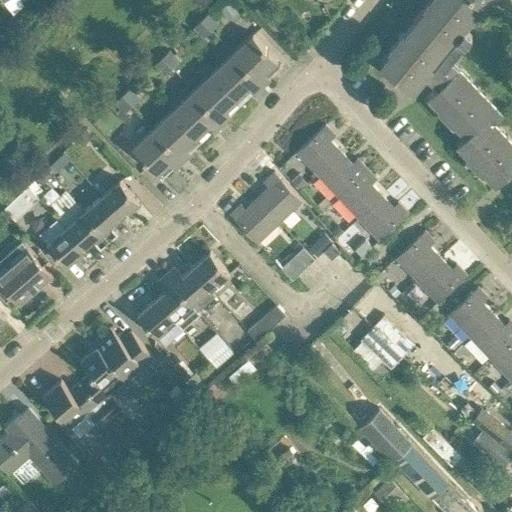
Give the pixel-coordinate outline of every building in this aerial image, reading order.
[(431,0),(381,61),(414,88),(424,75),(438,85),(428,94),(466,134),(457,142),(496,183),(511,168),(511,138),(494,120),(503,112),(451,57),(465,39),(466,40),(472,32),(464,26),(485,0),(431,0)] [(209,11),(202,18),(212,28),(219,22),(209,11)] [(204,36),(212,28),(202,18),(194,25),(204,36)] [(278,58),(253,32),(233,51),(263,82),(271,75),(266,70),(278,58)] [(170,48),(162,56),(172,66),(180,59),(170,48)] [(255,90),(263,82),(233,51),(213,69),(238,96),(250,85),(255,90)] [(165,73),(172,66),(162,56),(155,63),(165,73)] [(238,96),(213,69),(193,88),(223,120),(231,112),(226,107),(238,96)] [(130,86),(122,93),(132,104),(140,96),(130,86)] [(215,128),(223,120),(193,88),(173,107),(198,134),(210,122),(215,128)] [(125,111),(132,104),(122,93),(115,100),(125,111)] [(198,134),(173,107),(153,126),(183,158),(191,150),(186,144),(198,134)] [(325,122),(297,149),(317,171),(341,149),(326,134),(332,129),(325,122)] [(175,165),(183,158),(153,126),(133,145),(158,171),(170,160),(175,165)] [(84,142),(93,133),(87,127),(78,136),(84,142)] [(0,142),(0,155),(2,157),(8,150),(0,142)] [(356,165),(341,149),(317,171),(338,193),(367,166),(361,160),(356,165)] [(4,157),(0,160),(0,173),(7,179),(16,169),(4,157)] [(54,159),(45,168),(51,174),(60,165),(54,159)] [(367,166),(338,193),(359,215),(382,193),(367,177),(373,173),(367,166)] [(51,174),(45,168),(36,176),(42,183),(51,174)] [(258,196),(280,220),(302,199),(275,170),(268,176),(273,181),(258,196)] [(121,216),(140,200),(120,177),(102,193),(121,216)] [(121,216),(102,193),(84,209),(109,239),(118,231),(110,222),(119,215),(120,217),(121,216)] [(397,209),(382,193),(359,215),(380,238),(408,210),(402,204),(397,209)] [(237,206),(230,212),(257,241),(280,220),(258,196),(242,211),(237,206)] [(11,212),(20,204),(14,197),(5,206),(11,212)] [(109,239),(84,209),(75,199),(57,215),(65,225),(85,247),(86,246),(84,245),(93,237),(101,246),(109,239)] [(85,247),(65,225),(47,240),(67,263),(85,247)] [(425,228),(396,255),(417,278),(441,255),(426,240),(431,235),(425,228)] [(325,230),(317,237),(326,246),(332,241),(333,239),(325,230)] [(366,237),(355,247),(362,254),(373,244),(366,237)] [(0,272),(0,277),(20,300),(50,274),(21,241),(3,257),(10,264),(0,272)] [(326,246),(324,249),(332,257),(340,249),(332,241),(326,246)] [(302,244),(292,253),(305,266),(315,257),(302,244)] [(211,249),(192,265),(212,287),(230,271),(211,249)] [(455,271),(441,255),(417,278),(437,300),(467,273),(461,266),(455,271)] [(175,264),(167,272),(197,307),(216,292),(212,287),(192,265),(183,273),(175,264)] [(383,267),(374,276),(379,281),(387,272),(383,267)] [(200,310),(197,307),(167,272),(158,279),(166,288),(156,296),(176,319),(182,326),(200,310)] [(484,291),(478,284),(449,312),(469,334),(493,311),(479,296),(484,291)] [(176,319),(156,296),(138,312),(158,335),(176,319)] [(417,300),(410,307),(419,317),(427,310),(417,300)] [(286,312),(277,302),(248,329),(256,338),(286,312)] [(511,323),(508,327),(493,311),(469,334),(490,356),(511,335),(511,323)] [(385,312),(372,325),(402,353),(415,340),(385,312)] [(111,325),(94,340),(127,377),(145,361),(154,354),(132,329),(122,338),(111,325)] [(390,367),(402,353),(372,325),(360,338),(390,367)] [(199,346),(216,365),(234,349),(217,330),(199,346)] [(511,335),(490,356),(511,378),(511,376),(511,335)] [(90,350),(80,358),(91,370),(81,379),(111,416),(122,406),(108,390),(112,387),(113,389),(127,377),(94,340),(87,346),(90,350)] [(194,371),(185,379),(191,386),(200,378),(194,371)] [(61,378),(44,393),(52,402),(54,400),(57,403),(54,405),(71,425),(79,434),(95,421),(99,426),(111,416),(81,379),(70,388),(61,378)] [(511,410),(502,401),(495,408),(510,421),(511,419),(511,410)] [(394,458),(411,441),(413,439),(380,405),(357,427),(390,461),(394,458)] [(76,459),(29,406),(7,426),(11,430),(0,439),(0,458),(10,469),(30,451),(55,478),(76,459)] [(511,425),(488,407),(476,422),(499,440),(511,425)] [(410,421),(422,432),(430,424),(417,412),(410,421)] [(110,424),(107,427),(116,438),(113,441),(123,453),(135,443),(146,434),(136,422),(125,431),(112,417),(107,421),(110,424)] [(450,443),(430,424),(422,432),(420,434),(440,453),(450,443)] [(472,439),(488,451),(497,439),(481,427),(472,439)] [(284,440),(262,457),(283,483),(305,465),(284,440)] [(394,458),(429,495),(446,478),(411,441),(394,458)] [(474,448),(467,456),(483,471),(490,463),(474,448)] [(390,476),(374,490),(387,504),(403,490),(390,476)] [(0,485),(0,493),(9,498),(12,490),(0,485)] [(479,511),(477,510),(459,492),(445,505),(452,511),(479,511)]
